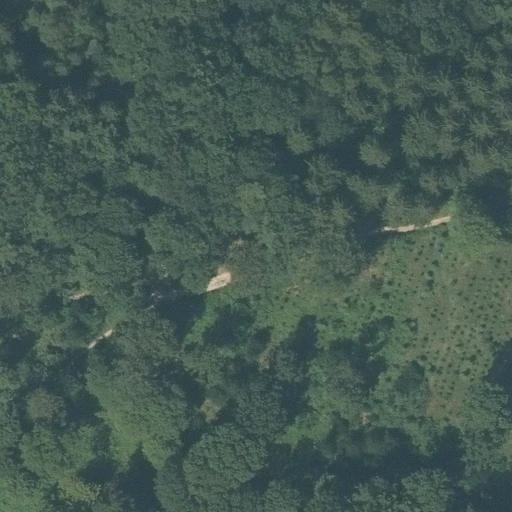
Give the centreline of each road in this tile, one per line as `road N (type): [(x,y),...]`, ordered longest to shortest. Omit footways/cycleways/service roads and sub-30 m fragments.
road 1 (track): [(158,297),(270,270),(359,236),(511,207)]
road 2 (track): [(0,422),(158,297)]
